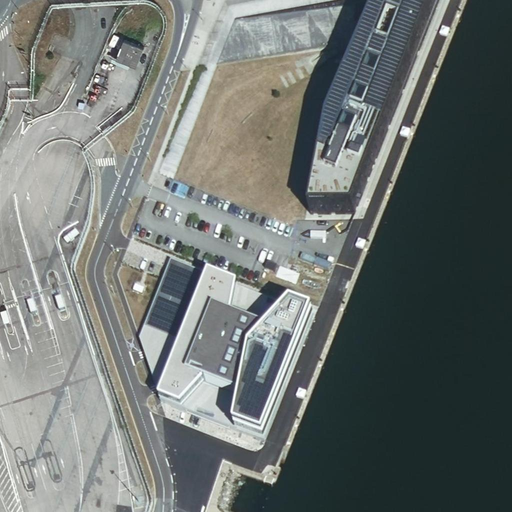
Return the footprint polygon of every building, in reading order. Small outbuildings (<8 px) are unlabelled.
[(441,0),(381,0),(374,23),(367,39),(363,49),(332,129),(314,213),(357,214),(441,0)] [(356,0),(346,0),(331,3),(342,45),(339,46),(341,55),(363,49),(367,39),(374,23),(356,23),(356,8),(356,0)] [(172,261),(140,341),(161,402),(266,443),(307,338),(304,337),(311,320),(293,313),(294,310),(263,298),(260,303),(188,275),(190,269),(172,261)] [(277,266),(269,263),(266,269),(274,272),(277,266)] [(263,298),(190,269),(188,275),(260,303),(263,298)] [(136,286),(134,291),(143,295),(145,289),(136,286)]
